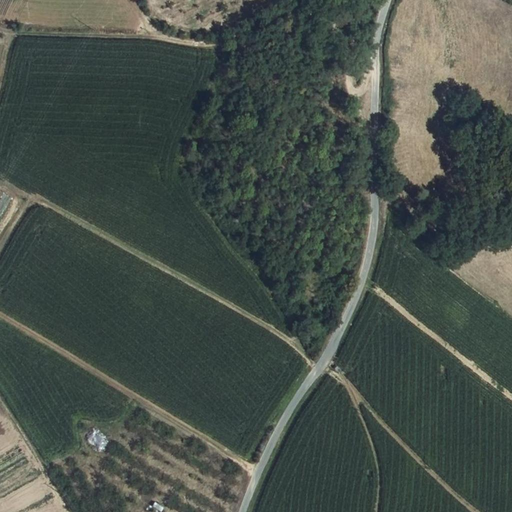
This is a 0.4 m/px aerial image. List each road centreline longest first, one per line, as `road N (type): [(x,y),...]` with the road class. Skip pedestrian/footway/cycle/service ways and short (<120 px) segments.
road 1 (unclassified): [(242,511),(366,265),(375,207),(375,46),(386,0)]
road 2 (track): [(358,93),(348,83),(343,44),(319,15),(296,11),(222,41),(195,43),(146,24),(131,0)]
road 3 (track): [(169,39),(0,27)]
road 4 (track): [(68,511),(0,392)]
